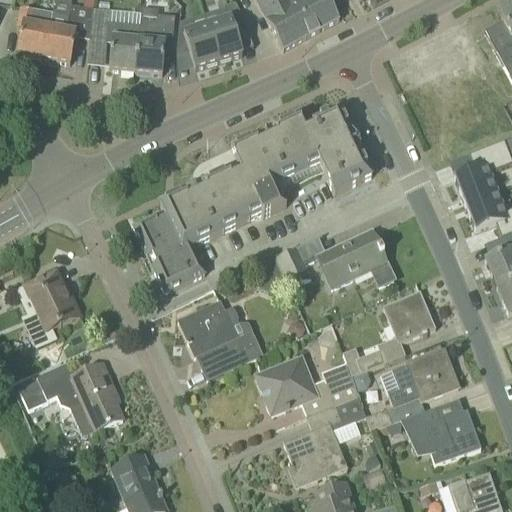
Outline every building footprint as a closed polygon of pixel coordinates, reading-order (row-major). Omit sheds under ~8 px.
[(282,55),(339,25),(325,0),(255,0),(253,1),(266,25),(282,55)] [(359,0),(364,8),(378,0),(359,0)] [(236,40),(247,37),(237,11),(234,8),(223,11),(228,25),(207,31),(218,67),(242,60),(236,40)] [(79,43),(89,45),(92,14),(70,10),(65,35),(49,32),(42,64),(70,69),(75,42),(79,43)] [(49,32),(48,32),(51,16),(21,11),(17,31),(22,32),(17,59),(42,64),(49,32)] [(135,77),(138,46),(139,31),(107,28),(109,16),(92,14),(89,45),(111,48),(109,75),(135,77)] [(503,27),(511,44),(511,16),(501,23),(503,27)] [(162,80),(164,54),(171,54),(174,21),(157,20),(156,27),(140,25),(139,31),(138,46),(135,77),(162,80)] [(511,87),(511,44),(503,27),(485,37),(511,87)] [(218,67),(207,31),(183,38),(184,40),(178,42),(176,57),(176,61),(189,57),(194,74),(218,67)] [(319,171),(333,200),(371,181),(360,157),(359,157),(359,159),(355,161),(350,150),(355,148),(355,147),(349,149),(344,139),(349,137),(350,138),(351,138),(339,113),(312,126),(315,132),(305,137),(298,123),(274,134),(274,135),(276,135),(278,139),(268,144),(265,139),(264,139),(267,145),(256,150),(254,145),(255,145),(255,143),(230,155),(239,174),(228,179),(227,175),(224,172),(221,170),(218,168),(213,167),(209,166),(205,167),(202,169),(198,171),(196,173),(193,177),(192,180),(191,184),(191,188),(192,192),(196,200),(185,205),(183,200),(185,199),(184,198),(160,209),(166,222),(156,226),(154,222),(133,232),(147,262),(152,260),(157,272),(153,273),(153,272),(152,272),(164,299),(205,279),(191,252),(261,219),(262,222),(286,210),(277,191),(319,171)] [(505,194),(497,175),(511,168),(511,167),(504,146),(468,160),(474,175),(454,183),(464,210),(505,194)] [(511,212),(511,213),(505,194),(464,210),(475,237),(495,229),(501,243),(511,238),(511,212)] [(371,238),(317,263),(332,294),(369,276),(377,293),(393,285),(380,257),(382,256),(381,254),(379,255),(371,238)] [(275,264),(288,291),(289,295),(311,285),(296,254),(275,264)] [(511,286),(511,254),(485,266),(496,293),(511,286)] [(288,291),(275,264),(252,275),(260,295),(268,299),(286,290),(287,292),(288,291)] [(55,276),(23,291),(46,339),(80,322),(71,305),(69,306),(55,276)] [(511,286),(496,293),(508,321),(511,319),(511,286)] [(383,312),(398,351),(422,340),(423,342),(427,340),(426,338),(435,335),(435,334),(433,334),(425,315),(427,315),(419,297),(383,312)] [(223,316),(219,307),(177,327),(178,328),(180,327),(189,346),(187,347),(188,350),(190,349),(196,361),(194,362),(194,363),(201,360),(206,371),(201,373),(207,386),(263,361),(252,336),(236,343),(230,331),(236,328),(238,323),(235,317),(230,313),(223,316)] [(346,369),(345,369),(350,382),(352,381),(365,376),(388,367),(383,354),(359,364),(355,354),(342,359),(346,369)] [(419,404),(420,407),(458,393),(458,392),(456,393),(448,373),(450,372),(444,356),(406,370),(392,376),(399,396),(388,401),(393,414),(419,404)] [(306,423),(357,402),(350,382),(345,369),(320,379),(324,387),(311,392),(300,364),(256,382),(263,398),(266,397),(274,418),(271,419),(272,420),(285,415),(286,417),(289,415),(289,414),(300,409),(306,423)] [(102,370),(74,383),(68,370),(36,384),(37,386),(19,394),(28,415),(57,402),(61,411),(70,414),(81,409),(94,438),(122,425),(110,398),(114,396),(102,370)] [(357,394),(366,391),(369,385),(365,376),(352,381),(357,394)] [(298,494),(347,474),(332,437),(365,424),(365,422),(357,402),(306,423),(312,437),(283,448),(292,470),(289,471),(298,494)] [(365,422),(365,424),(371,437),(393,429),(388,414),(365,422)] [(467,416),(444,425),(443,423),(440,425),(436,414),(406,425),(418,451),(428,450),(435,470),(480,454),(467,416)] [(63,473),(60,464),(54,459),(43,463),(50,478),(51,478),(63,473)] [(143,462),(112,475),(127,511),(160,511),(158,505),(162,503),(161,500),(156,502),(150,488),(153,487),(143,462)] [(63,473),(51,478),(59,498),(77,491),(68,471),(63,473)] [(447,492),(454,511),(499,511),(489,479),(465,487),(465,486),(447,492)] [(319,511),(316,511),(354,511),(346,487),(314,498),(319,511)]
